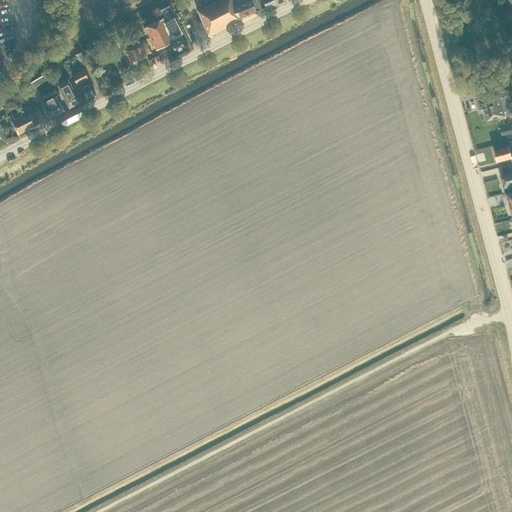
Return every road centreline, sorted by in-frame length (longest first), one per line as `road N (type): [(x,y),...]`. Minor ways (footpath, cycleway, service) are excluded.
road 1 (track): [(511,314),(445,333),(98,511)]
road 2 (tertiary): [(0,156),(306,0)]
road 3 (tertiary): [(511,317),(425,0)]
